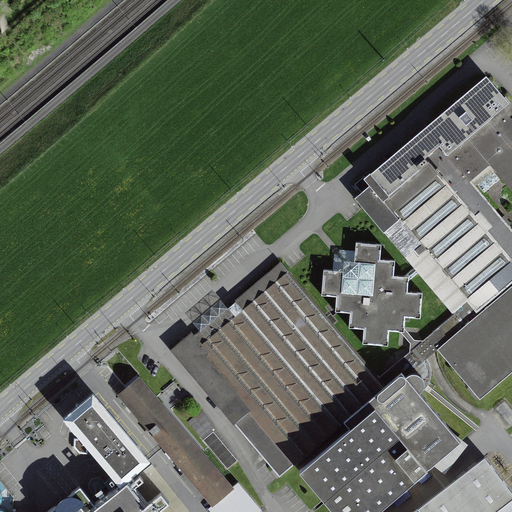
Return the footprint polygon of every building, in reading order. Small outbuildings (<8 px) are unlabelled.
[(511,109),(508,106),(510,104),(509,104),(510,104),(486,76),(359,183),(364,189),(354,198),(383,232),(384,232),(452,312),(453,312),(467,300),(476,311),(479,309),(481,312),(437,348),(480,398),(511,371),(511,109)] [(354,261),(344,261),(343,271),(323,269),(321,295),(336,296),(335,311),(350,312),(349,327),(364,328),(362,343),(388,345),(389,330),(404,332),(405,317),(420,318),(422,293),(407,291),(409,276),(394,275),(395,260),(380,259),(381,244),(356,242),(354,261)] [(334,511),(376,511),(460,441),(420,393),(423,390),(425,388),(428,385),(429,381),(430,378),(431,374),(431,370),(431,367),(430,363),(428,360),(426,357),(437,348),(481,312),(479,309),(476,311),(467,300),(453,312),(455,314),(380,378),(378,376),(377,376),(281,262),(194,336),(191,333),(172,349),(279,476),(344,421),(350,427),(299,470),(334,511)] [(119,394),(218,511),(258,511),(261,510),(237,482),(231,487),(178,424),(138,377),(119,394)] [(156,511),(155,511),(168,500),(161,490),(147,502),(134,485),(143,478),(139,474),(134,478),(131,473),(146,460),(91,395),(66,416),(85,438),(83,440),(75,439),(75,444),(81,451),(86,452),(87,445),(89,443),(121,481),(94,503),(80,485),(46,511),(156,511)] [(227,468),(237,460),(213,431),(203,440),(227,468)] [(494,511),(511,498),(511,490),(485,456),(418,508),(421,511),(494,511)]
